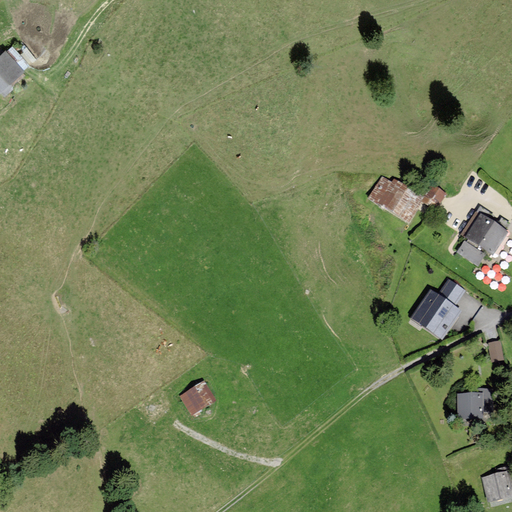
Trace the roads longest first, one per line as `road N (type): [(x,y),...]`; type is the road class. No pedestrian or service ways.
road 1 (track): [(220,511),(369,389),(404,370)]
road 2 (track): [(0,122),(63,57),(103,0)]
road 3 (residential): [(511,315),(404,370)]
